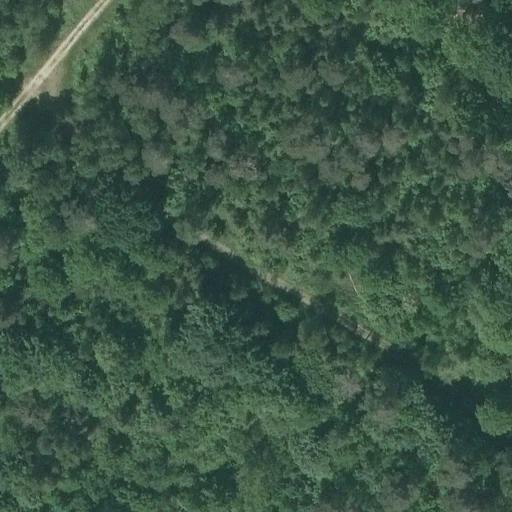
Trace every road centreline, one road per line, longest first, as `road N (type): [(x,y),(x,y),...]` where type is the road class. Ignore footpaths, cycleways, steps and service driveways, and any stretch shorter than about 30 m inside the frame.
road 1 (track): [(511,433),(211,248),(79,153),(24,94)]
road 2 (track): [(105,0),(0,122)]
